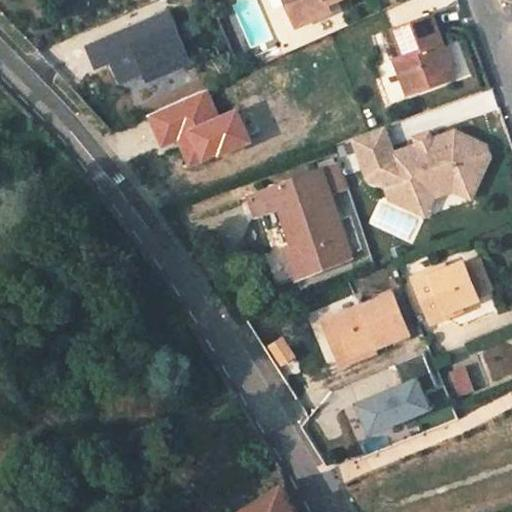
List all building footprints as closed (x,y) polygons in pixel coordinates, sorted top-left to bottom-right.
[(297,0),(291,3),(300,24),(300,25),(349,4),(347,0),(297,0)] [(459,79),(438,19),(400,31),(411,63),(401,66),(411,96),(459,79)] [(174,127),(215,111),(209,96),(168,112),(174,127)] [(375,184),(385,188),(396,194),(419,205),(425,192),(451,182),(466,188),(485,146),(454,131),(430,140),(416,146),(392,154),(382,128),(364,135),(351,139),(365,175),(371,172),(375,184)] [(427,133),(413,139),(416,146),(430,140),(427,133)] [(419,205),(396,194),(385,188),(389,200),(426,219),(435,201),(454,193),(470,198),(488,157),(485,146),(466,188),(451,182),(425,192),(419,205)] [(335,165),(250,195),(255,210),(278,202),(296,254),(291,256),(297,274),(350,256),(329,194),(343,189),(335,165)] [(434,321),(452,315),(449,310),(464,305),(482,298),(479,291),(472,268),(469,262),(452,268),(436,274),(435,269),(417,276),(434,321)] [(493,286),(486,263),(472,268),(479,291),(493,286)] [(436,274),(452,268),(450,264),(435,269),(436,274)] [(394,292),(325,318),(340,354),(376,340),(378,345),(411,333),(394,292)] [(449,310),(452,315),(466,310),(464,305),(449,310)] [(376,340),(340,354),(342,359),(378,345),(376,340)] [(475,391),(466,368),(451,373),(461,397),(475,391)] [(430,373),(362,394),(373,429),(441,408),(430,373)] [(244,511),(300,511),(290,496),(288,480),(243,509),(244,511)]
